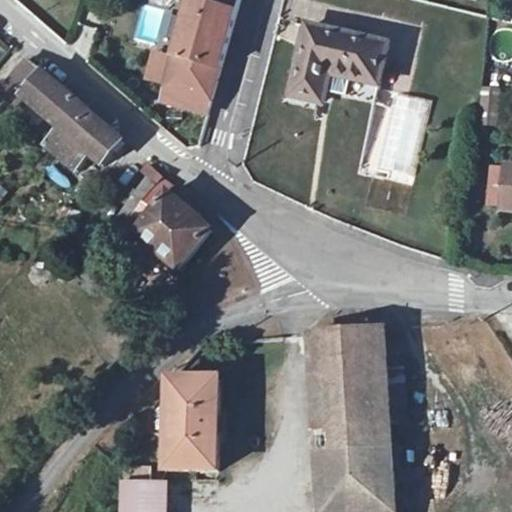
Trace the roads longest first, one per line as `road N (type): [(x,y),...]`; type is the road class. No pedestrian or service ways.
road 1 (residential): [(32,511),(180,346),(350,270)]
road 2 (residential): [(209,187),(0,13)]
road 3 (residential): [(262,0),(209,187)]
road 4 (residential): [(511,299),(457,297),(350,270)]
road 5 (residential): [(350,270),(209,187)]
